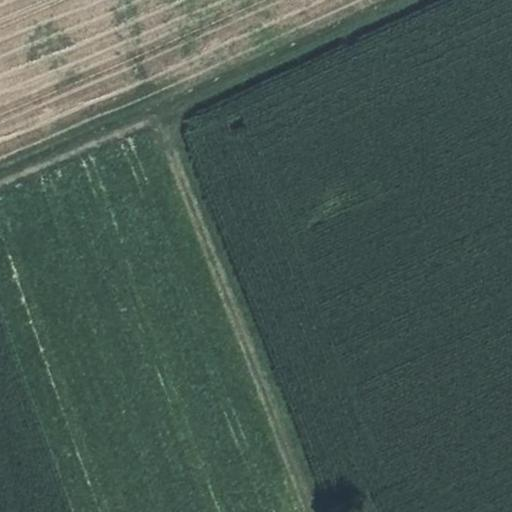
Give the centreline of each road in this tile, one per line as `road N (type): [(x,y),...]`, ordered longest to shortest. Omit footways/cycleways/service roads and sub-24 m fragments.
road 1 (track): [(317,511),(163,113),(0,185)]
road 2 (track): [(409,0),(163,113)]
